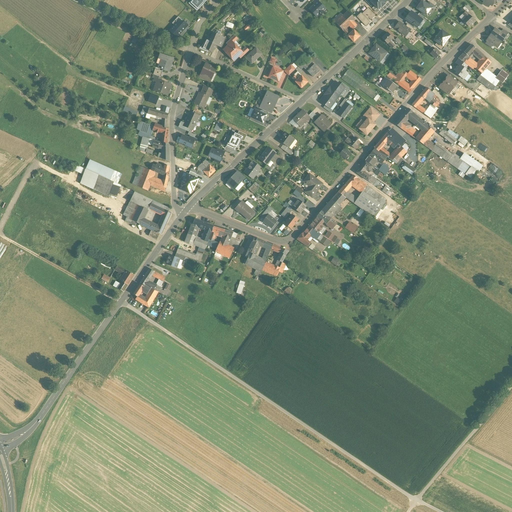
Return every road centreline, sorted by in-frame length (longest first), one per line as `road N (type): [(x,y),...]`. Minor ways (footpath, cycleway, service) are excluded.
road 1 (track): [(511,385),(417,500),(121,300)]
road 2 (residential): [(508,0),(443,62),(289,239),(189,206)]
road 3 (unclassified): [(28,430),(182,214)]
road 4 (residential): [(182,214),(173,204),(173,115),(189,51)]
road 5 (unclassified): [(189,206),(302,101)]
road 6 (unclassified): [(302,101),(408,0)]
road 7 (track): [(118,304),(0,237)]
road 8 (track): [(189,51),(72,0)]
road 9 (residential): [(189,51),(302,101)]
